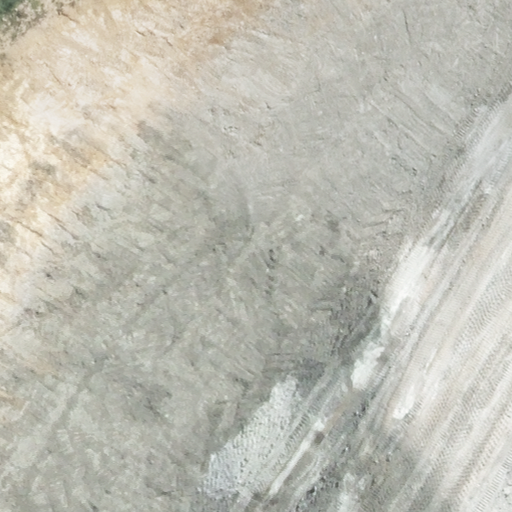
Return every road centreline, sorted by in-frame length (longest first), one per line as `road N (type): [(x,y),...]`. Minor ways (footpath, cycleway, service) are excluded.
road 1 (track): [(435,511),(61,195),(0,155)]
road 2 (trunk): [(328,511),(511,233)]
road 3 (trunk): [(511,370),(429,511)]
